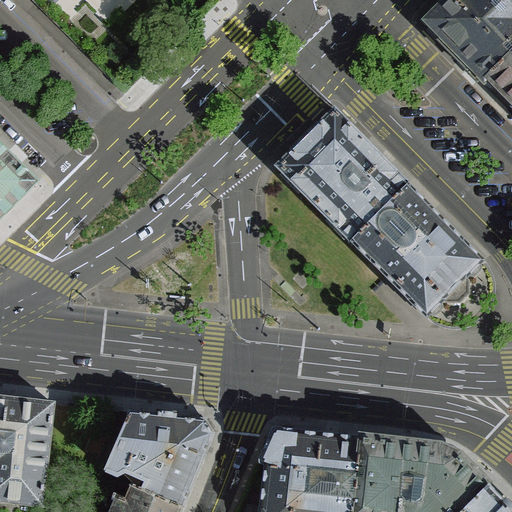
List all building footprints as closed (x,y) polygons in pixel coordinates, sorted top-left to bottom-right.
[(488,79),(511,55),(511,6),(505,0),(447,0),(424,23),(484,83),(488,79)] [(511,55),(488,79),(511,103),(511,55)] [(410,186),(335,111),(279,167),(354,242),(410,186)] [(0,145),(0,218),(37,183),(0,145)] [(484,261),(410,186),(354,242),(428,317),(446,299),(467,278),(484,261)] [(471,281),(467,278),(446,299),(449,302),(462,302),(470,294),(471,281)] [(0,398),(0,499),(43,505),(53,404),(0,398)] [(183,507),(214,434),(206,421),(131,413),(105,469),(118,475),(126,471),(135,475),(148,481),(143,489),(183,507)] [(353,511),(362,438),(275,429),(262,458),(262,462),(267,464),(262,507),(261,511),(353,511)] [(442,447),(362,438),(353,511),(463,511),(489,486),(461,456),(442,447)] [(181,511),(183,507),(143,489),(131,484),(126,497),(116,494),(108,511),(181,511)] [(511,511),(511,508),(489,486),(463,511),(511,511)]
